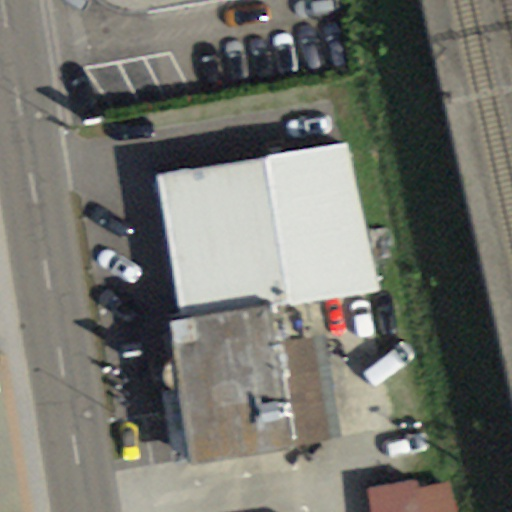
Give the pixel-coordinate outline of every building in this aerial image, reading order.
[(226,0),(100,0),(104,4),(115,14),(131,17),(148,14),(226,0)] [(345,143),(159,179),(181,319),(270,304),(271,312),(378,292),(345,143)] [(166,322),(193,471),(297,452),(296,448),(278,347),(271,312),(270,304),(181,319),(166,322)] [(296,448),(342,440),(324,339),(278,347),(296,448)] [(457,511),(451,484),(421,490),(418,480),(367,490),(370,511),(457,511)]
